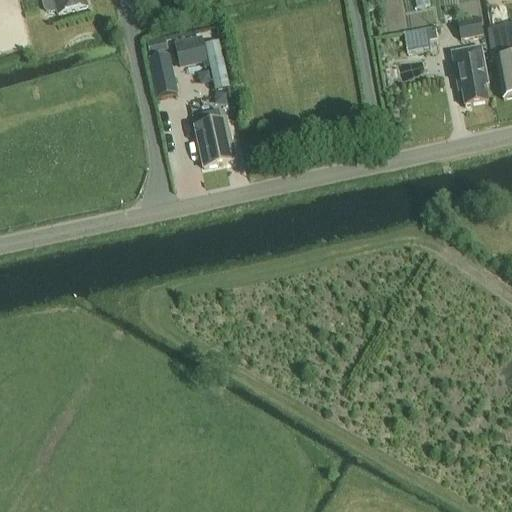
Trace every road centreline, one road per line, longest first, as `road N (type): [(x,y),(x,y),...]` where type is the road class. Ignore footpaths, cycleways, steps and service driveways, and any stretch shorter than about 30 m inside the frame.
road 1 (tertiary): [(157,214),(511,135)]
road 2 (unclassified): [(157,214),(120,0)]
road 3 (tertiary): [(157,214),(0,248)]
